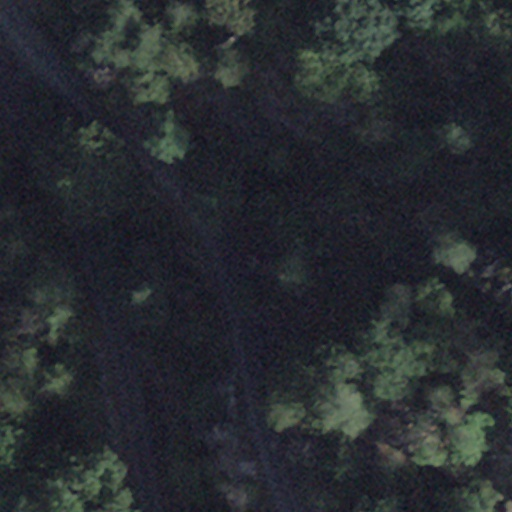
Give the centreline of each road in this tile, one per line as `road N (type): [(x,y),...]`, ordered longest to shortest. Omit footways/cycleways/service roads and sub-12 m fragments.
road 1 (unclassified): [(0,10),(101,124),(195,204),(230,287),(266,459),(287,511)]
road 2 (unclassified): [(153,511),(92,250),(43,152),(0,90)]
